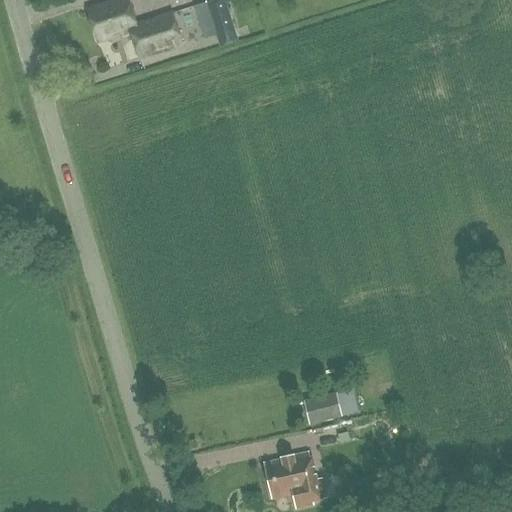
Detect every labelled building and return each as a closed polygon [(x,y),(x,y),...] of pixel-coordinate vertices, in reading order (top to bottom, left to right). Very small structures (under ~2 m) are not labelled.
[(135,24),(127,0),(115,0),(88,9),(98,42),(131,31),(139,58),(182,45),(172,13),(135,24)] [(213,0),(207,2),(217,35),(235,30),(225,0),(213,0)] [(304,401),(310,424),(341,417),(336,393),(304,401)] [(350,440),(348,432),(337,434),(339,443),(350,440)] [(189,448),(197,447),(195,439),(187,441),(189,448)] [(315,481),(309,452),(282,458),(282,460),(265,464),(272,497),(282,495),(282,496),(293,493),(297,508),(313,504),(313,501),(326,498),(322,479),(315,481)] [(411,500),(409,493),(407,482),(382,486),(384,497),(386,504),(411,500)]
